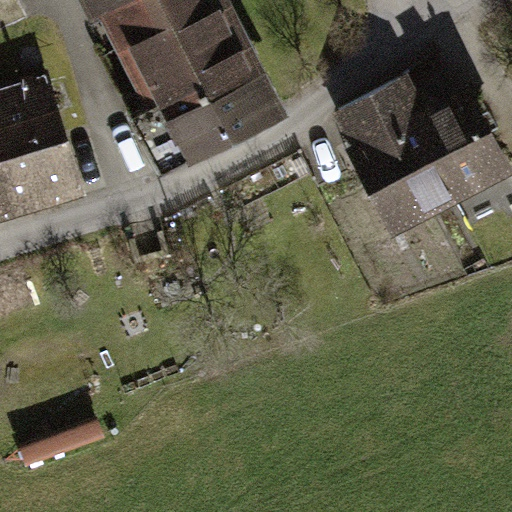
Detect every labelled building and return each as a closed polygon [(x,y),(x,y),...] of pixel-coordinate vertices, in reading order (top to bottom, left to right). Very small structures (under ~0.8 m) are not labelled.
[(87,0),(96,16),(126,0),(87,0)] [(279,107),(222,0),(126,0),(96,16),(173,162),(279,107)] [(393,227),(457,194),(410,104),(425,97),(409,68),(331,109),(393,227)] [(511,156),(468,74),(425,97),(410,104),(457,194),(511,165),(511,156)] [(43,88),(0,100),(0,224),(77,201),(43,88)]
